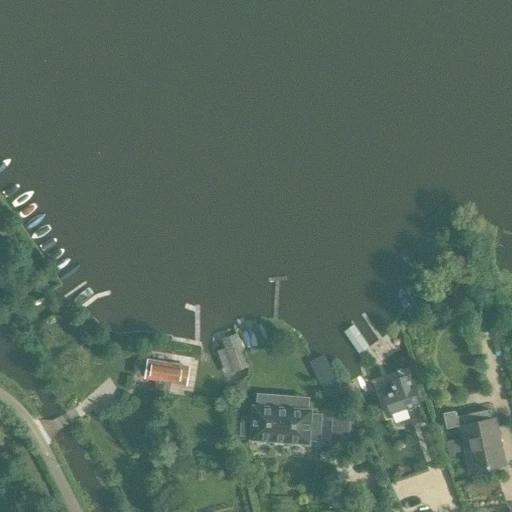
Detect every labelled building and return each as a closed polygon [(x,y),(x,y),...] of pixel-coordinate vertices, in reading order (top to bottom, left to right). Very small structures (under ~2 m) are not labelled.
[(5,221),(0,224),(0,252),(18,241),(5,221)] [(230,373),(246,368),(234,334),(218,340),(230,373)] [(153,392),(162,394),(167,364),(148,361),(145,378),(155,380),(153,392)] [(185,367),(167,364),(162,394),(169,395),(172,383),(182,384),(185,367)] [(394,393),(382,397),(387,414),(416,405),(406,377),(390,382),(394,393)] [(242,417),(241,437),(250,438),(250,441),(309,445),(309,441),(319,442),(321,415),(312,414),(312,409),(252,405),(251,417),(242,417)] [(462,426),(472,472),(503,466),(494,419),(491,420),(489,410),(454,417),(453,412),(441,414),(444,430),(462,426)] [(333,414),(332,443),(347,444),(349,415),(333,414)] [(458,439),(446,442),(449,455),(461,452),(458,439)]
